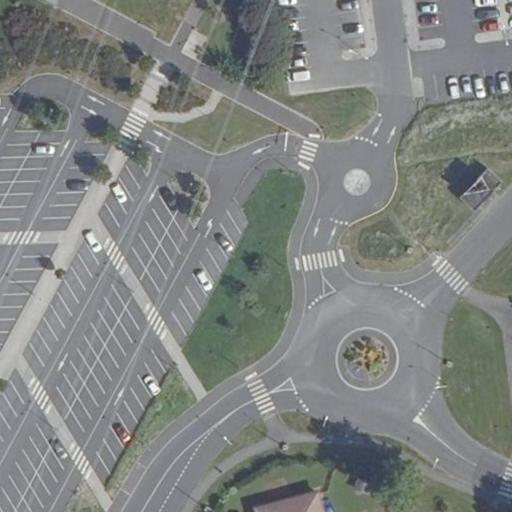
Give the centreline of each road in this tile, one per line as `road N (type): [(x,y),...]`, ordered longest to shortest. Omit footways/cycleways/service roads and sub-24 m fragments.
road 1 (tertiary): [(403,399),(417,380),(420,344),(401,313),(379,302),(354,301),(323,317),(310,337),(308,371)]
road 2 (tertiary): [(260,396),(182,443),(131,511)]
road 3 (tertiary): [(166,511),(207,444),(260,396)]
road 4 (tertiary): [(403,399),(454,451),(511,479)]
road 5 (tertiary): [(308,371),(317,391),(342,411),(374,414),(403,399)]
